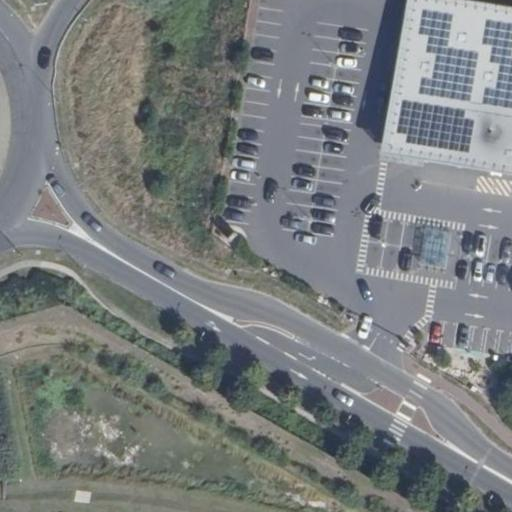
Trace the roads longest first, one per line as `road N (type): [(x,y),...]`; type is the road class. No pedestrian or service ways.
road 1 (tertiary): [(190,300),(237,339),(511,494)]
road 2 (tertiary): [(511,470),(478,450),(435,405),(289,320),(190,300)]
road 3 (tertiary): [(114,255),(73,209),(33,140)]
